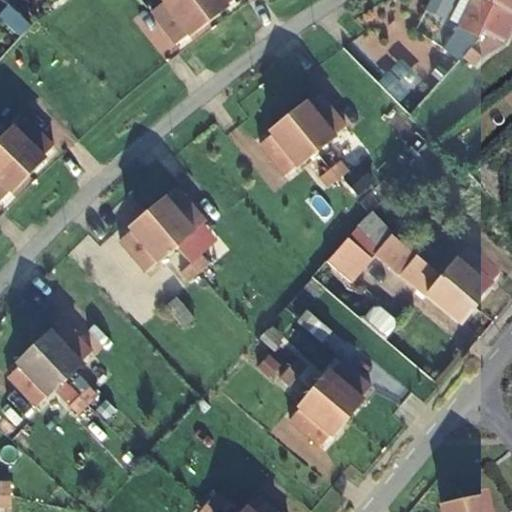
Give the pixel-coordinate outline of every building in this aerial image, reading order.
[(211,26),(193,0),(164,0),(192,39),(211,26)] [(193,0),(211,26),(231,11),(223,0),(193,0)] [(469,63),(481,38),(499,0),(474,0),(449,53),(469,63)] [(511,0),(499,0),(481,38),(501,49),(511,26),(511,0)] [(0,22),(0,23),(20,41),(31,29),(10,12),(0,22)] [(291,121),(341,180),(359,164),(308,106),(291,121)] [(0,148),(31,179),(47,162),(45,160),(56,149),(28,121),(16,131),(0,146),(0,148)] [(323,197),(341,180),(291,121),(272,137),(323,197)] [(12,193),(14,195),(31,179),(0,148),(0,203),(1,204),(12,193)] [(153,216),(213,288),(217,293),(235,277),(170,200),(153,216)] [(462,327),(478,309),(401,246),(395,241),(375,212),(341,251),(362,269),(375,254),(404,277),(406,281),(462,327)] [(196,303),(213,288),(153,216),(133,233),(196,303)] [(414,230),(401,246),(478,309),(493,291),(434,241),(431,244),(414,230)] [(301,339),(312,327),(292,310),(281,321),(301,339)] [(37,351),(92,407),(107,422),(125,404),(53,334),(37,351)] [(75,423),(92,407),(37,351),(20,368),(75,423)] [(306,353),(289,371),(349,421),(365,403),(306,353)] [(334,439),(349,421),(289,371),(278,362),(263,379),(334,439)] [(133,404),(145,393),(125,374),(114,385),(133,404)] [(39,396),(28,383),(23,387),(11,375),(7,379),(30,404),(39,396)] [(189,428),(210,446),(220,434),(199,417),(189,428)] [(209,508),(213,511),(219,511),(226,504),(216,496),(207,506),(209,508)] [(466,505),(467,511),(492,511),(490,499),(466,505)] [(275,511),(260,500),(250,511),(249,511),(248,511),(275,511)]
